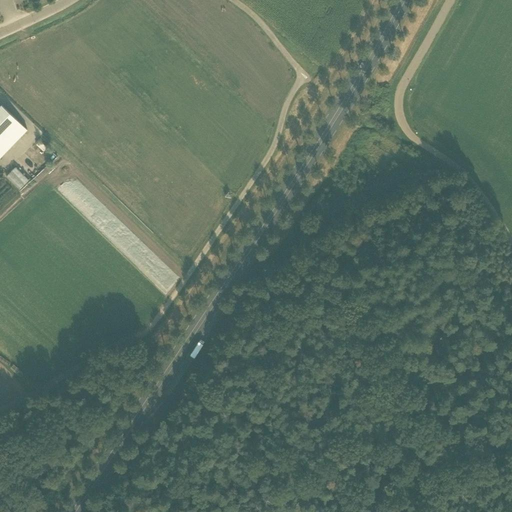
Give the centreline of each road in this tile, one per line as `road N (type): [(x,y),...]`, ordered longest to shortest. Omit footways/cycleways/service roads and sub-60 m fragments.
road 1 (primary): [(73,511),(404,0)]
road 2 (unclassified): [(134,338),(157,320),(272,149),(300,79),(231,0)]
road 3 (unclassified): [(511,239),(468,178),(416,141),(399,118),(402,85),(451,0)]
road 4 (track): [(511,447),(331,487),(308,494),(294,511)]
road 5 (track): [(0,406),(134,338)]
